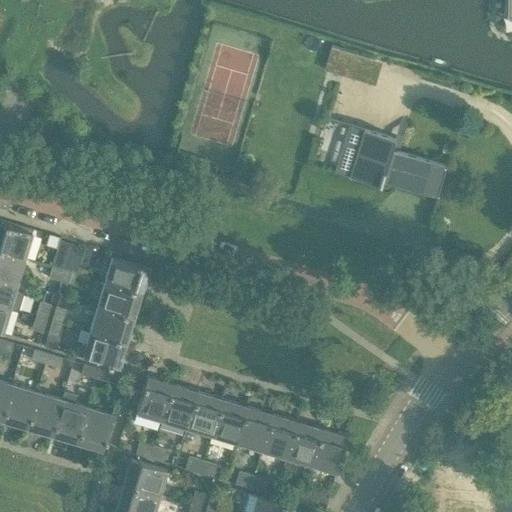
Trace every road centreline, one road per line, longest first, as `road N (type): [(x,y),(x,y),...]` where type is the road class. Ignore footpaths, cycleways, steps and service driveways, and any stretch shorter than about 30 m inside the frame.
road 1 (residential): [(445,362),(366,299),(0,190)]
road 2 (tertiary): [(445,362),(351,511)]
